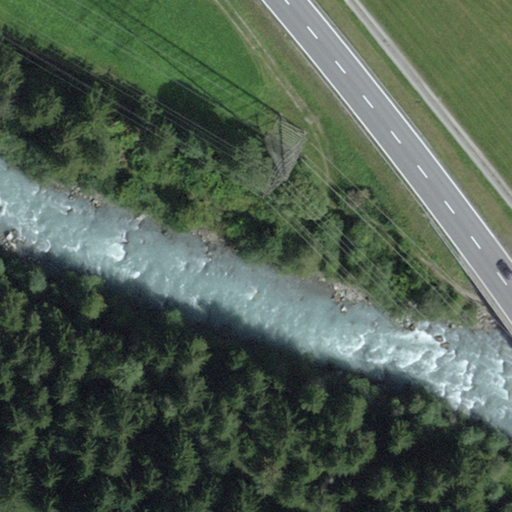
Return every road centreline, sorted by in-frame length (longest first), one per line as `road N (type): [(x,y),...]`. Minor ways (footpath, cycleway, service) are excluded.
road 1 (track): [(223,0),(373,195),(496,326)]
road 2 (primary): [(511,294),(367,97),(284,0)]
road 3 (track): [(511,193),(361,0)]
